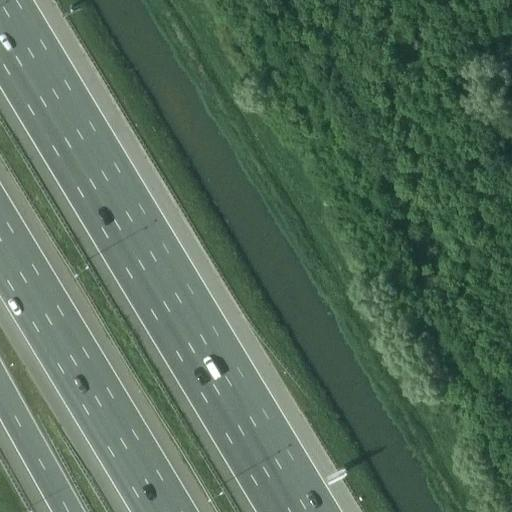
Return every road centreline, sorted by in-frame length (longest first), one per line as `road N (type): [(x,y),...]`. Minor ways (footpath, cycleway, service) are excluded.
road 1 (motorway): [(299,511),(0,14)]
road 2 (motorway): [(0,244),(161,511)]
road 3 (motorway): [(0,391),(68,511)]
